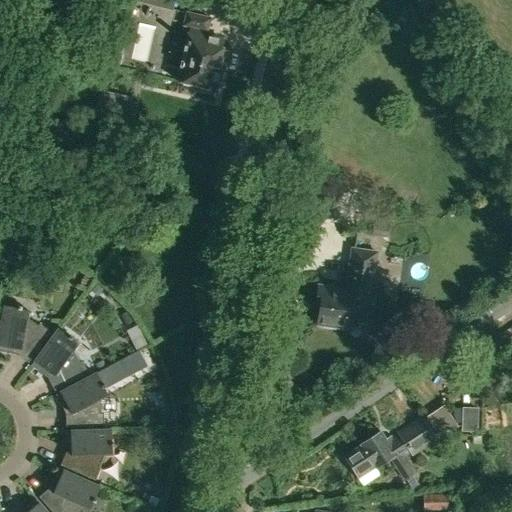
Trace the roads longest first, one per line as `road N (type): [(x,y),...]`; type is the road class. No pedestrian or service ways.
road 1 (tertiary): [(224,470),(266,164),(307,0)]
road 2 (unclassified): [(224,470),(280,455),(511,301)]
